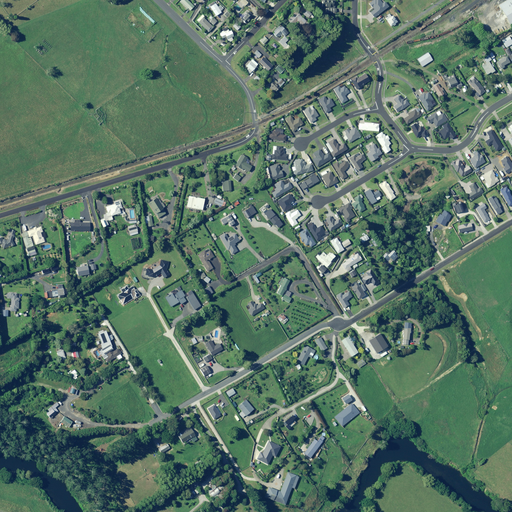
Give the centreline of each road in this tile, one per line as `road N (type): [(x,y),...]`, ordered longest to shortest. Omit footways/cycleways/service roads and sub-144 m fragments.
road 1 (residential): [(0,215),(249,137),(250,97),(222,62)]
road 2 (residential): [(338,324),(511,222)]
road 3 (residential): [(272,417),(333,384),(338,324)]
road 4 (unclassified): [(253,270),(279,254),(297,255),(338,324)]
road 5 (residential): [(511,95),(487,111),(459,147),(410,146)]
